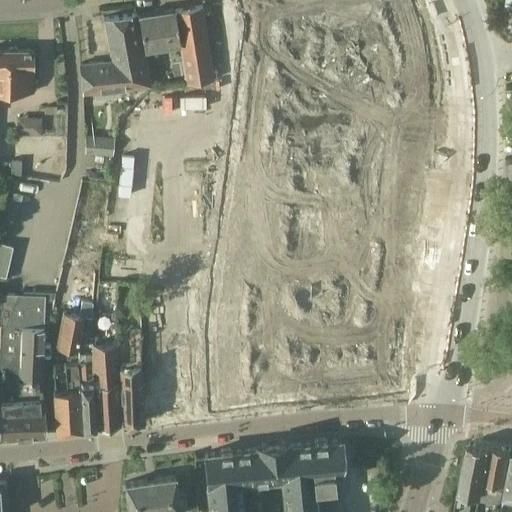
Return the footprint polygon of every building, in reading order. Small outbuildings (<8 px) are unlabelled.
[(256,0),(258,7),(243,9),(248,37),(249,37),(250,44),(265,46),(295,49),(296,41),(433,22),(424,0),(256,0)] [(180,44),(179,45),(185,84),(213,80),(202,6),(175,10),(180,44)] [(180,44),(175,10),(138,15),(144,50),(179,45),(180,44)] [(144,50),(138,15),(138,13),(104,17),(111,61),(79,63),(83,94),(152,87),(144,50)] [(341,353),(312,355),(312,356),(314,401),(314,402),(343,401),(357,399),(357,400),(371,398),(370,397),(405,393),(404,355),(439,84),(435,67),(427,23),(362,33),(363,59),(373,59),(335,348),(342,349),(341,353)] [(226,184),(213,286),(219,287),(217,302),(262,308),(296,49),(250,44),(249,48),(250,48),(248,60),(253,61),(251,74),(246,73),(246,77),(244,94),(241,120),(240,120),(240,124),(234,123),(228,168),(226,184)] [(0,92),(34,93),(34,68),(34,49),(0,48),(0,92)] [(169,94),(165,121),(206,127),(207,112),(202,111),(203,99),(169,94)] [(29,117),(29,134),(41,134),(42,117),(29,117)] [(165,121),(163,142),(203,147),(206,127),(165,121)] [(297,145),(309,144),(308,126),(296,126),(297,145)] [(121,128),(120,136),(132,138),(133,130),(121,128)] [(115,138),(84,135),(84,154),(114,156),(115,138)] [(120,136),(119,144),(131,146),(132,138),(120,136)] [(163,142),(160,162),(200,167),(203,147),(163,142)] [(291,157),(297,193),(318,189),(311,153),(291,157)] [(11,160),(11,175),(21,175),(22,161),(11,160)] [(160,162),(157,182),(198,187),(200,167),(160,162)] [(116,169),(115,177),(127,178),(128,170),(116,169)] [(115,177),(114,185),(126,186),(127,178),(115,177)] [(157,182),(155,202),(195,208),(198,187),(157,182)] [(323,247),(321,197),(300,198),(302,248),(323,247)] [(155,202),(152,223),(192,228),(195,208),(155,202)] [(122,211),(121,219),(133,220),(134,212),(122,211)] [(121,219),(120,227),(132,228),(133,220),(121,219)] [(152,223),(150,243),(190,248),(192,228),(152,223)] [(118,239),(117,247),(129,248),(130,240),(118,239)] [(150,243),(147,264),(187,269),(190,248),(150,243)] [(0,276),(5,278),(13,248),(0,244),(0,276)] [(293,253),(294,270),(324,269),(324,252),(293,253)] [(90,318),(94,273),(61,266),(51,310),(62,312),(56,345),(77,350),(84,316),(90,318)] [(140,287),(140,308),(148,309),(150,289),(140,287)] [(0,435),(46,432),(44,399),(42,378),(44,326),(45,294),(1,293),(0,336),(0,435)] [(163,311),(162,318),(174,320),(175,312),(163,311)] [(92,354),(92,371),(97,371),(98,383),(94,384),(97,428),(120,425),(117,382),(119,382),(116,343),(92,344),(92,354)] [(301,361),(292,361),(292,363),(293,402),(294,403),(314,402),(314,401),(312,356),(312,355),(311,355),(311,351),(301,351),(301,361)] [(280,352),(271,353),(271,362),(271,363),(271,364),(273,403),(273,404),(274,404),(294,403),(293,402),(292,363),(292,361),(281,362),(280,352)] [(260,353),(250,354),(251,364),(251,365),(253,406),(253,407),(272,404),(273,404),(273,403),(271,364),(271,363),(271,362),(260,363),(260,353)] [(93,383),(92,371),(92,354),(77,355),(80,385),(93,383)] [(231,364),(230,364),(231,365),(233,410),(253,407),(253,406),(251,365),(251,364),(250,354),(241,354),(241,364),(231,364)] [(221,365),(209,365),(211,413),(233,410),(231,365),(230,364),(231,364),(230,355),(220,355),(221,365)] [(187,359),(165,360),(169,414),(190,413),(187,359)] [(165,360),(144,362),(147,416),(169,414),(165,360)] [(56,434),(82,430),(80,389),(80,385),(78,363),(56,365),(57,390),(53,390),(56,434)] [(123,425),(144,421),(140,365),(121,368),(123,425)] [(489,378),(485,393),(496,396),(500,380),(489,378)] [(96,429),(93,383),(80,385),(80,389),(82,430),(96,429)] [(199,511),(243,511),(241,484),(281,480),(284,511),(318,511),(316,484),(334,482),(340,440),(327,441),(325,438),(316,438),(315,442),(288,445),(288,441),(257,444),(258,448),(232,450),(230,447),(221,448),(220,452),(205,453),(210,509),(200,510),(199,511)] [(465,442),(451,511),(467,511),(471,494),(480,495),(481,490),(482,481),(489,445),(481,444),(465,442)] [(489,445),(480,495),(479,502),(500,505),(503,484),(504,485),(511,448),(489,445)] [(511,454),(504,493),(502,507),(511,509),(511,454)] [(177,492),(175,476),(124,483),(128,511),(167,511),(187,509),(184,491),(177,492)]
